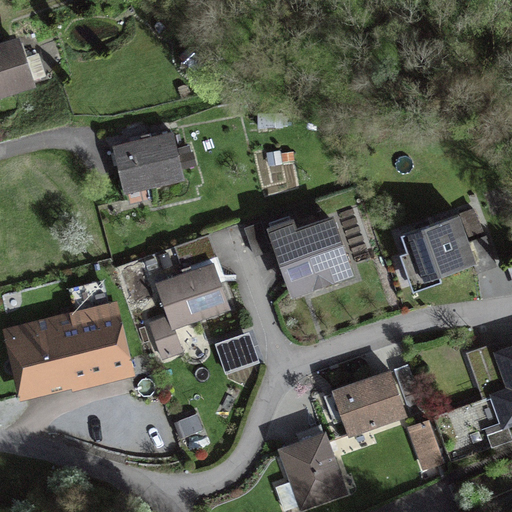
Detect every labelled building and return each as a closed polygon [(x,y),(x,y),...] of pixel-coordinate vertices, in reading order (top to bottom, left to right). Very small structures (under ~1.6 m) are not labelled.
[(17,43),(0,48),(0,93),(30,83),(29,81),(41,77),(44,71),(39,57),(34,54),(22,58),(17,43)] [(170,134),(112,149),(125,197),(182,182),(170,134)] [(458,214),(402,234),(419,283),(475,264),(478,273),(496,266),(486,236),(468,243),(458,214)] [(290,216),(268,224),(289,285),(348,265),(334,222),(296,235),(290,216)] [(167,317),(150,323),(162,357),(181,350),(173,327),(229,308),(220,281),(226,279),(210,233),(174,246),(184,276),(156,285),(167,317)] [(69,332),(14,345),(23,385),(129,360),(120,318),(115,319),(111,302),(65,313),(69,332)] [(495,396),(434,418),(449,461),(511,439),(506,423),(511,421),(511,348),(500,353),(497,345),(470,355),(479,381),(489,378),(495,396)] [(409,365),(395,370),(411,417),(425,411),(409,365)] [(391,371),(324,394),(330,411),(340,407),(350,436),(407,416),(391,371)] [(198,414),(184,419),(190,438),(204,434),(198,414)] [(429,420),(408,427),(422,466),(443,458),(429,420)] [(325,435),(279,451),(301,511),(347,495),(325,435)]
